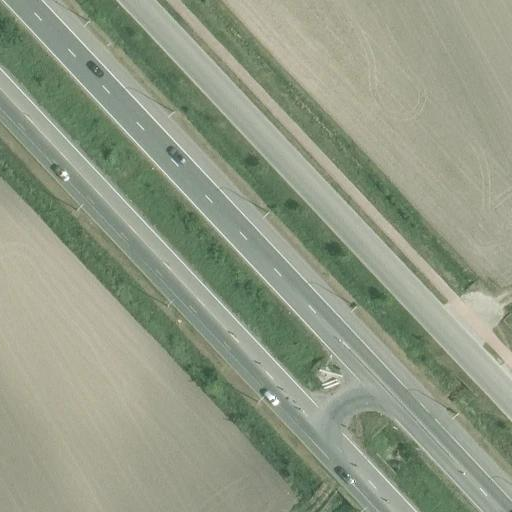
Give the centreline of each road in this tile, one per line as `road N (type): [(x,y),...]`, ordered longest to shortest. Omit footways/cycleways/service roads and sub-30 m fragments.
road 1 (trunk): [(498,511),(19,0)]
road 2 (trunk): [(0,88),(397,511)]
road 3 (unclassified): [(511,398),(134,0)]
